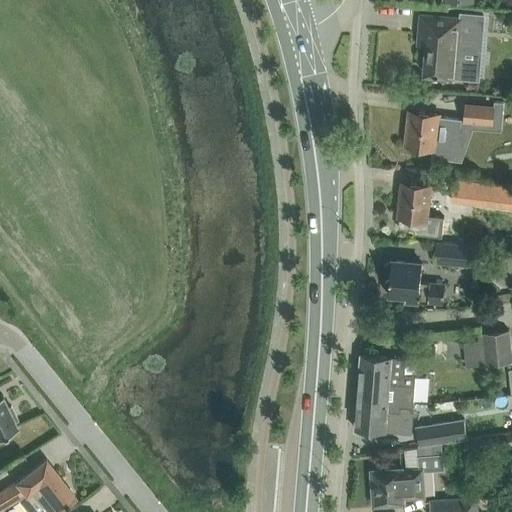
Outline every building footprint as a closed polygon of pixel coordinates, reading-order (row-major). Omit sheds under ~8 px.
[(421,13),(420,27),(429,28),(425,72),(458,75),(462,16),(421,13)] [(466,101),(465,118),(494,120),(495,103),(466,101)] [(409,109),(405,145),(436,148),(440,112),(409,109)] [(511,184),(454,178),(451,198),(511,205),(511,184)] [(414,232),(442,236),(444,216),(429,214),(432,184),(401,180),(397,216),(400,216),(399,226),(415,228),(414,232)] [(437,240),(436,241),(435,262),(475,265),(477,244),(437,240)] [(444,302),(445,282),(421,280),(423,262),(392,259),(389,293),(406,294),(406,299),(444,302)] [(505,294),(496,295),(496,302),(511,300),(511,291),(505,293),(505,294)] [(511,356),(509,329),(484,332),(487,363),(511,360),(511,356)] [(359,378),(357,403),(372,404),(372,409),(388,410),(400,411),(401,406),(413,407),(414,401),(415,384),(416,378),(416,374),(405,373),(406,357),(392,356),(364,353),(361,353),(359,378)] [(0,433),(18,425),(15,420),(18,419),(11,405),(8,406),(2,393),(0,394),(0,433)] [(357,403),(355,428),(375,430),(386,431),(386,430),(398,431),(411,432),(413,416),(413,407),(401,406),(400,411),(388,410),(372,409),(372,404),(357,403)] [(416,425),(419,444),(468,438),(465,418),(416,425)] [(511,431),(471,438),(472,449),(511,443),(511,431)] [(46,457),(14,482),(0,490),(0,509),(19,498),(29,511),(36,511),(43,506),(47,511),(56,511),(76,496),(46,457)] [(402,468),(372,470),(374,504),(405,502),(404,497),(425,496),(423,467),(402,468)] [(477,511),(477,497),(432,500),(432,511),(477,511)]
